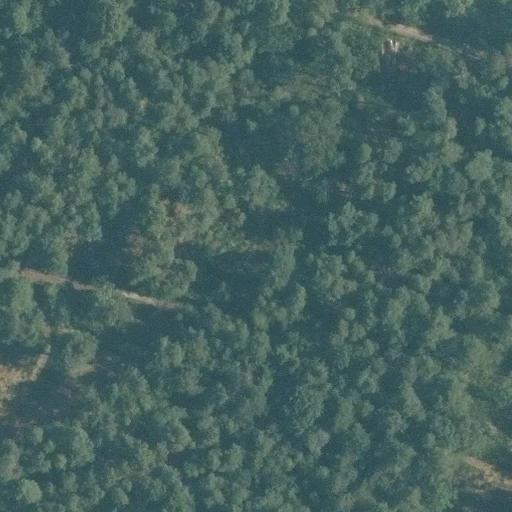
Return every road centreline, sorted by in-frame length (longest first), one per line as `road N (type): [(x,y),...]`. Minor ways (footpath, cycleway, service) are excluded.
road 1 (track): [(511,499),(419,434),(260,376),(149,300),(52,299),(0,284)]
road 2 (track): [(230,0),(511,91)]
road 3 (track): [(86,0),(0,214)]
